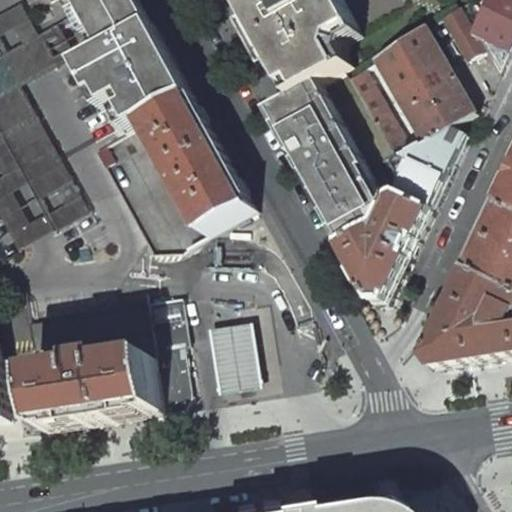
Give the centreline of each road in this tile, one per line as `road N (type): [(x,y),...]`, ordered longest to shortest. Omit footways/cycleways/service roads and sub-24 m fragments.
road 1 (residential): [(371,367),(167,0)]
road 2 (primary): [(405,443),(0,511)]
road 3 (residential): [(371,367),(419,323),(511,128)]
